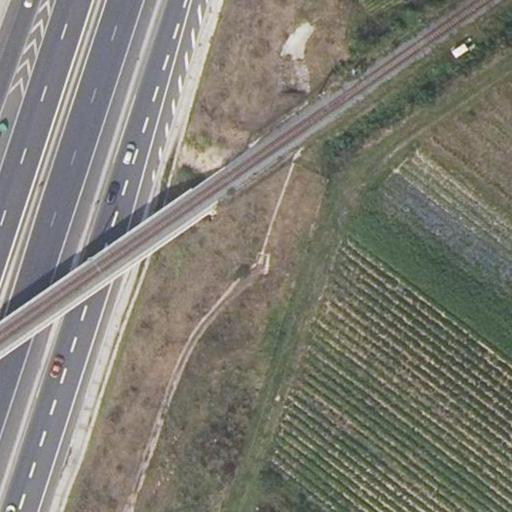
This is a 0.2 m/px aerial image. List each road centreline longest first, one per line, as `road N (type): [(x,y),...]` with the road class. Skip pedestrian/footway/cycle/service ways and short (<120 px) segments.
road 1 (motorway): [(18,511),(180,0)]
road 2 (motorway): [(0,372),(122,0)]
road 3 (motorway): [(71,0),(0,218)]
